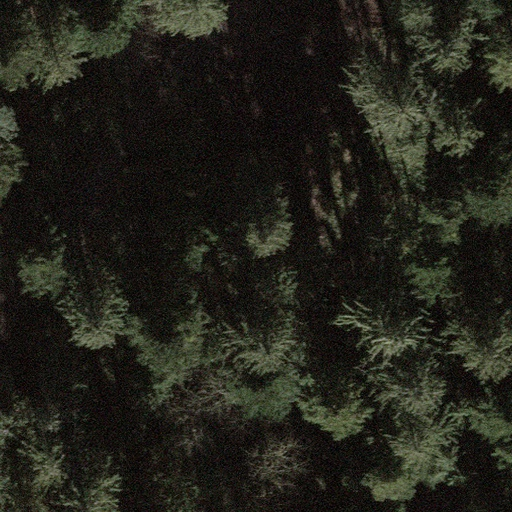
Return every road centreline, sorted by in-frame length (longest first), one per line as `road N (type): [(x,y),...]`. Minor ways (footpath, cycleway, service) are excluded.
road 1 (track): [(444,511),(408,484),(236,16)]
road 2 (track): [(0,330),(97,177),(190,52),(236,16)]
road 3 (track): [(0,53),(30,39),(163,18),(236,16),(249,0)]
